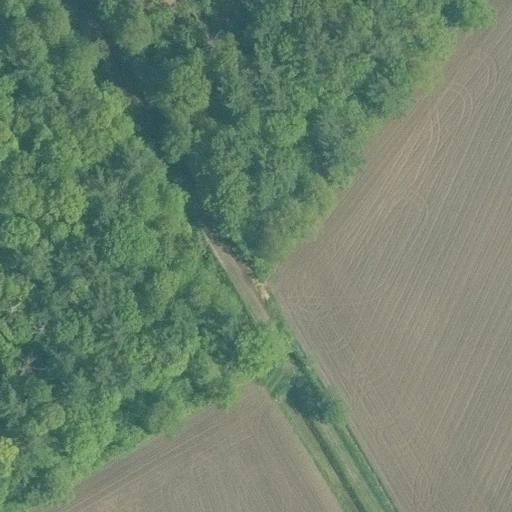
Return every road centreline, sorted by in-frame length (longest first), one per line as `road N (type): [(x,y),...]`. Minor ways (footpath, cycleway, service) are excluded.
road 1 (track): [(145,130),(371,511)]
road 2 (track): [(62,0),(145,130)]
